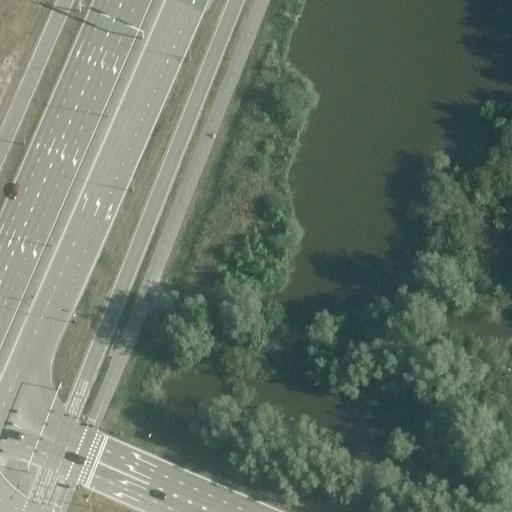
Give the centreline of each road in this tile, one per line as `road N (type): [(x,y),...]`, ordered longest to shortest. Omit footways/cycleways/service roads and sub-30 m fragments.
road 1 (secondary): [(3,421),(186,0)]
road 2 (secondary): [(113,0),(0,253)]
road 3 (motorway): [(211,511),(3,421)]
